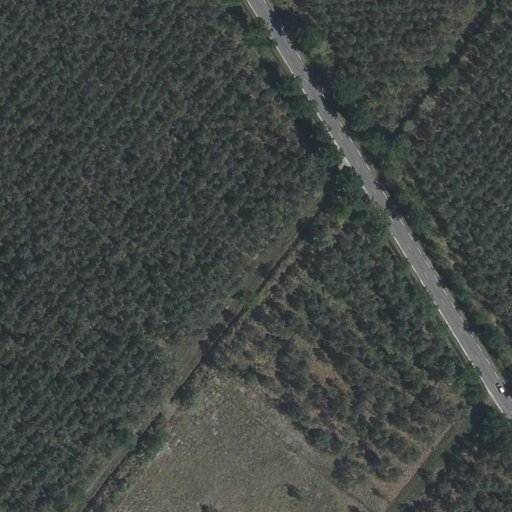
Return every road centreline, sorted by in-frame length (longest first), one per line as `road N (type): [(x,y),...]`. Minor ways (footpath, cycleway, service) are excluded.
road 1 (secondary): [(256,0),(511,408)]
road 2 (track): [(352,152),(68,511)]
road 3 (track): [(402,511),(499,388)]
